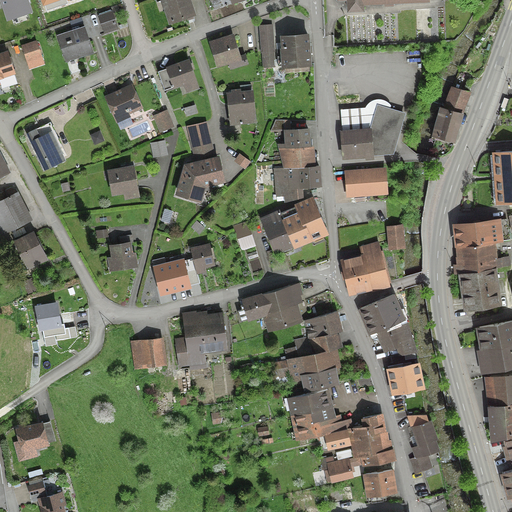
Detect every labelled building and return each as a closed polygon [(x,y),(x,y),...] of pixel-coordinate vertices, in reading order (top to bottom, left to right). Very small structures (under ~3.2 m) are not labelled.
[(32,14),(27,0),(0,0),(7,22),(32,14)] [(171,23),(192,15),(186,0),(165,0),(169,9),(166,9),(171,23)] [(362,4),(428,0),(427,0),(346,0),(347,10),(362,10),(362,4)] [(111,12),(98,17),(104,33),(117,29),(111,12)] [(263,68),(273,67),(270,25),(260,26),(263,68)] [(76,58),(92,53),(84,27),(56,36),(63,58),(74,54),(76,58)] [(308,64),(309,64),(307,36),(281,37),(282,50),(276,50),(277,67),(283,66),(284,74),(309,72),(308,64)] [(232,37),(210,44),(217,65),(228,61),(230,69),(246,64),(243,56),(238,58),(232,37)] [(36,41),(23,46),(30,68),(44,64),(36,41)] [(0,78),(13,74),(6,53),(0,55),(0,78)] [(197,88),(188,61),(157,72),(164,90),(185,83),(187,91),(197,88)] [(139,107),(130,87),(106,98),(115,118),(139,107)] [(461,114),(469,93),(452,87),(443,108),(435,137),(453,142),(461,114)] [(233,95),(228,95),(231,124),(239,123),(239,124),(254,122),(251,93),(240,94),(239,91),(233,91),(233,95)] [(186,117),(196,114),(194,105),(183,108),(186,117)] [(372,153),(391,152),(402,113),(377,106),(371,125),(366,124),(365,109),(355,110),(355,116),(341,117),(343,133),(340,133),(342,155),(364,154),(365,157),(372,157),(372,153)] [(154,117),(160,131),(170,127),(164,113),(154,117)] [(270,130),(289,129),(289,121),(275,120),(270,130)] [(195,158),(214,153),(206,123),(188,127),(195,158)] [(26,134),(44,170),(64,160),(50,132),(42,136),(39,128),(26,134)] [(284,168),(310,166),(307,129),(288,131),(289,146),(278,147),(284,168)] [(164,141),(150,144),(153,157),(166,155),(164,141)] [(511,150),(493,152),(497,204),(511,202),(511,150)] [(211,188),(223,185),(217,159),(201,162),(201,161),(196,162),(195,163),(194,164),(185,166),(177,193),(198,199),(202,186),(202,184),(210,183),(211,188)] [(318,166),(310,167),(274,169),(276,197),(284,196),(286,202),(300,198),(299,188),(319,186),(318,166)] [(125,198),(137,196),(131,167),(109,172),(112,194),(124,192),(125,198)] [(384,191),(382,171),(347,173),(349,194),(384,191)] [(293,246),(326,232),(317,208),(321,206),(318,196),(312,198),(313,199),(280,213),(287,231),(293,246)] [(12,197),(0,202),(0,213),(8,229),(24,221),(12,197)] [(268,239),(287,231),(280,213),(279,211),(260,220),(268,239)] [(505,220),(454,226),(457,247),(493,242),(508,240),(505,220)] [(199,233),(203,228),(196,222),(191,227),(199,233)] [(240,249),(253,244),(247,225),(233,230),(240,249)] [(390,249),(402,248),(400,225),(387,227),(390,249)] [(292,251),(293,246),(287,231),(268,239),(273,250),(266,252),(268,260),(276,258),(274,253),(281,250),(283,254),(292,251)] [(28,268),(45,259),(32,234),(15,242),(28,268)] [(459,273),(493,268),(508,266),(507,257),(494,259),(493,242),(457,247),(459,264),(454,265),(454,274),(459,273)] [(114,269),(132,266),(129,243),(110,246),(114,269)] [(370,288),(390,283),(381,251),(377,243),(360,248),(362,256),(342,261),(350,294),(370,288)] [(190,288),(190,286),(199,283),(196,273),(203,271),(202,267),(213,264),(209,245),(190,249),(193,258),(154,267),(161,295),(190,288)] [(466,311),(499,305),(493,268),(459,273),(465,309),(464,310),(464,312),(466,311)] [(30,280),(23,283),(28,293),(35,290),(30,280)] [(269,331),(299,322),(292,296),(300,294),(298,283),(263,294),(269,313),(264,314),(269,331)] [(264,314),(269,313),(263,294),(242,300),(243,305),(240,305),(241,309),(237,311),(240,321),(264,314)] [(376,302),(386,327),(403,320),(392,295),(376,302)] [(369,334),(375,331),(386,327),(376,302),(359,309),(369,334)] [(40,328),(59,325),(55,305),(36,308),(40,328)] [(295,349),(297,357),(329,350),(338,347),(334,332),(340,331),(335,311),(305,321),(308,337),(294,340),(296,348),(295,349)] [(226,349),(221,313),(182,319),(185,339),(176,340),(180,366),(193,364),(194,369),(201,368),(201,363),(204,362),(203,352),(226,349)] [(404,320),(403,320),(386,327),(375,331),(383,348),(399,341),(403,354),(415,352),(410,336),(404,320)] [(511,320),(477,328),(486,373),(511,367),(511,320)] [(160,339),(142,341),(145,366),(163,364),(160,339)] [(305,389),(337,382),(329,350),(297,357),(288,359),(288,361),(274,363),(277,375),(291,372),(293,381),(302,378),(305,389)] [(393,393),(422,387),(417,364),(402,367),(401,364),(388,367),(393,393)] [(511,374),(489,377),(492,406),(488,406),(492,440),(504,437),(504,436),(511,433),(511,374)] [(308,411),(311,422),(334,416),(326,389),(288,398),(291,414),(308,411)] [(296,439),(324,433),(343,429),(341,421),(336,423),(334,416),(311,422),(308,411),(291,414),(296,439)] [(353,442),(355,457),(386,450),(380,414),(362,418),(363,426),(343,429),(324,433),(327,448),(353,442)] [(430,420),(428,421),(426,415),(407,416),(410,426),(411,426),(418,445),(413,447),(416,457),(410,459),(415,473),(431,468),(426,454),(437,450),(433,440),(436,439),(430,420)] [(49,421),(17,430),(22,451),(55,442),(49,421)] [(258,436),(268,434),(267,427),(257,429),(258,436)] [(363,466),(394,460),(392,449),(386,450),(355,457),(327,464),(331,481),(352,476),(349,464),(362,461),(363,466)] [(511,469),(501,473),(508,497),(511,495),(511,469)] [(384,494),(395,493),(391,470),(363,474),(366,496),(367,496),(368,503),(385,501),(384,494)] [(44,491),(42,483),(27,487),(29,495),(44,491)] [(45,497),(47,504),(40,506),(41,511),(62,511),(61,504),(63,503),(61,493),(45,497)]
